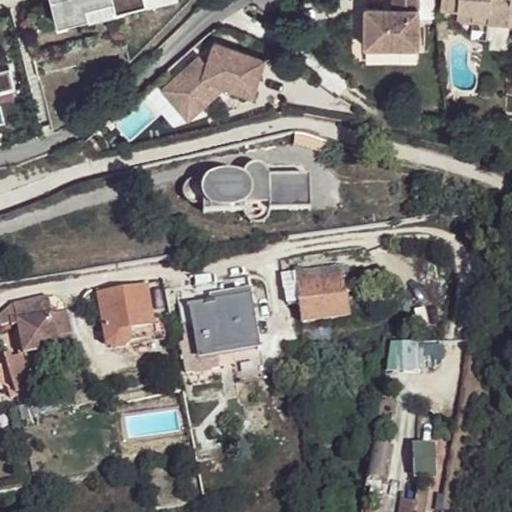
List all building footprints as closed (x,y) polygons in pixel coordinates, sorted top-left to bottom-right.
[(49,0),(57,27),(87,19),(85,9),(112,2),(115,12),(146,4),(144,0),(49,0)] [(424,0),(370,0),(368,35),(421,40),(424,0)] [(443,0),(442,8),(459,10),(489,13),(488,22),(509,24),(509,23),(511,23),(511,0),(510,1),(510,0),(443,0)] [(85,9),(87,19),(115,12),(112,2),(85,9)] [(458,18),(488,22),(489,13),(459,10),(458,18)] [(199,56),(161,88),(187,119),(224,88),(252,98),(265,62),(214,44),(207,65),(199,56)] [(0,91),(13,89),(4,57),(0,57),(0,91)] [(246,205),(255,204),(253,202),(252,199),(252,197),(251,183),(252,182),(256,180),(258,179),(261,179),(260,172),(256,168),(250,167),(244,167),(242,169),(238,172),(235,176),(234,180),(238,181),(241,183),(244,185),(245,188),(246,192),(246,205)] [(261,207),(264,207),(296,206),(294,177),(261,179),(258,179),(256,180),(252,182),(251,183),(252,197),(252,199),(253,202),(255,204),(257,206),(259,207),(261,207)] [(305,177),(294,177),(296,206),(296,211),(306,211),(305,177)] [(234,180),(197,181),(198,206),(198,210),(240,208),(246,205),(246,192),(245,188),(244,185),(241,183),(238,181),(234,180)] [(198,206),(197,181),(188,181),(182,184),(179,189),(178,194),(181,200),(184,203),(187,205),(198,206)] [(342,267),(282,277),(287,308),(301,305),(297,284),(345,277),(342,267)] [(217,351),(259,344),(248,276),(177,288),(185,342),(182,342),(187,374),(220,369),(219,359),(217,351)] [(351,315),(345,277),(297,284),(301,305),(304,323),(351,315)] [(128,332),(152,328),(146,291),(102,298),(102,302),(104,317),(109,347),(112,351),(119,353),(125,351),(129,344),(128,332)] [(60,355),(76,351),(72,336),(66,312),(51,315),(47,297),(13,306),(0,318),(0,327),(2,330),(12,327),(13,330),(19,328),(24,349),(26,357),(58,349),(60,355)] [(154,340),(152,328),(128,332),(129,344),(131,344),(154,340)] [(387,341),(386,368),(425,369),(425,342),(387,341)] [(261,353),(259,344),(217,351),(219,359),(261,353)] [(322,347),(294,351),(297,366),(325,362),(322,347)] [(60,355),(58,349),(26,357),(14,360),(13,356),(6,357),(8,362),(10,370),(28,365),(30,371),(62,362),(60,355)] [(35,391),(30,371),(28,365),(10,370),(17,399),(19,406),(36,402),(34,394),(39,393),(38,390),(35,391)] [(25,504),(26,511),(38,511),(37,501),(25,504)] [(405,502),(403,511),(416,511),(418,503),(405,502)]
